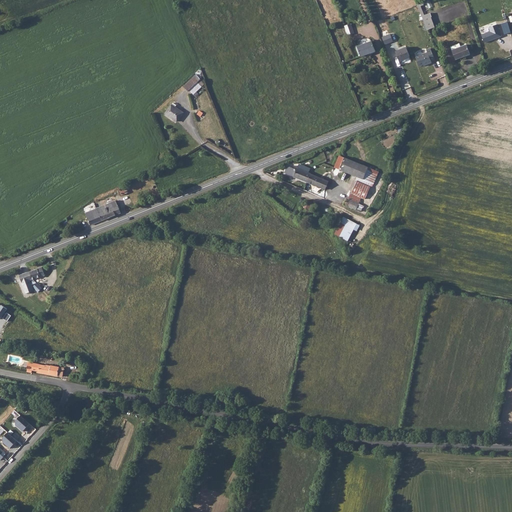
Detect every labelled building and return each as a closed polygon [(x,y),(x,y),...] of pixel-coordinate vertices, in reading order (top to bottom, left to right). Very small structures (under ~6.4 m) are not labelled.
[(425,16),(422,17),(428,31),(436,28),(430,14),(425,16)] [(346,26),(350,35),(354,34),(351,24),(346,26)] [(391,34),(383,37),(386,45),(394,42),(391,34)] [(358,47),(362,56),(376,51),(372,41),(358,47)] [(453,50),(456,60),(470,55),(467,45),(453,50)] [(407,47),(396,52),(399,61),(410,56),(407,47)] [(417,58),(421,67),(426,65),(427,66),(432,64),(432,63),(436,61),(431,49),(427,51),(428,54),(417,58)] [(200,80),(196,75),(183,87),(188,92),(200,80)] [(166,116),(177,123),(183,114),(172,107),(166,116)] [(339,157),(334,169),(364,180),(362,183),(373,187),(380,169),(369,165),(368,168),(339,157)] [(292,167),(284,164),(282,168),(285,169),(282,176),(285,178),(287,173),(307,182),(306,184),(309,186),(311,183),(326,190),(330,181),(293,165),(292,167)] [(355,203),(358,206),(362,196),(367,198),(371,187),(357,182),(348,200),(355,203)] [(126,187),(120,190),(122,196),(128,193),(126,187)] [(353,209),(355,203),(348,200),(346,199),(343,205),(353,209)] [(308,200),(305,209),(312,211),(315,203),(308,200)] [(113,216),(118,214),(112,202),(101,206),(106,219),(113,216)] [(90,225),(106,219),(101,206),(96,208),(96,210),(86,215),(90,225)] [(343,217),(335,235),(352,243),(361,225),(343,217)] [(19,278),(21,284),(33,291),(30,283),(40,278),(37,270),(19,278)] [(33,291),(21,284),(26,296),(34,293),(33,291)] [(86,368),(87,363),(79,358),(76,363),(81,366),(86,368)] [(42,369),(43,363),(30,360),(29,367),(30,367),(30,366),(35,367),(35,368),(42,369)] [(42,369),(42,370),(66,375),(67,368),(43,363),(42,369)] [(12,422),(18,413),(14,410),(7,419),(12,422)] [(6,420),(1,425),(4,429),(9,424),(6,420)]
